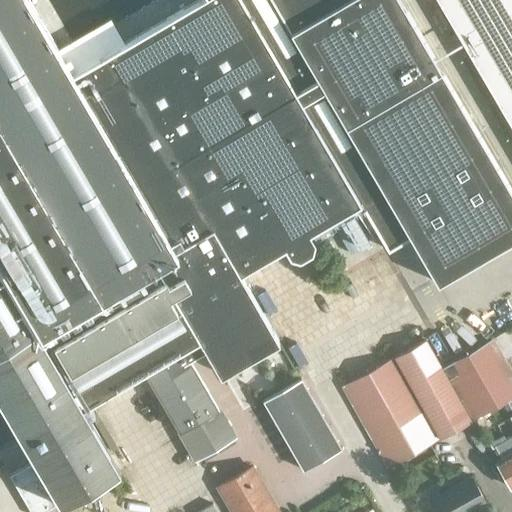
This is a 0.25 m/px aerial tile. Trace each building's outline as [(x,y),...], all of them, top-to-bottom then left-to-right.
[(198,337),(213,362),(219,373),(278,339),(239,272),(283,246),(288,255),(298,258),(310,251),(313,241),(307,232),(360,202),(387,249),(409,235),(436,282),(511,237),(511,192),(399,0),(194,0),(71,71),(29,0),(0,0),(0,400),(60,503),(119,468),(82,405),(143,370),(183,346),(198,337)] [(511,0),(438,0),(493,95),(496,99),(511,126),(511,0)] [(471,419),(425,338),(341,385),(386,465),(471,419)] [(281,343),(243,365),(303,469),(341,447),(281,343)] [(234,435),(183,346),(143,370),(179,430),(195,457),(234,435)] [(501,456),(495,459),(511,487),(511,485),(511,450),(506,439),(499,442),(497,438),(489,442),(492,447),(495,445),(501,456)] [(232,511),(279,511),(252,465),(217,485),(232,511)] [(470,474),(429,497),(436,511),(465,511),(485,501),(470,474)] [(218,511),(213,502),(196,511),(218,511)]
